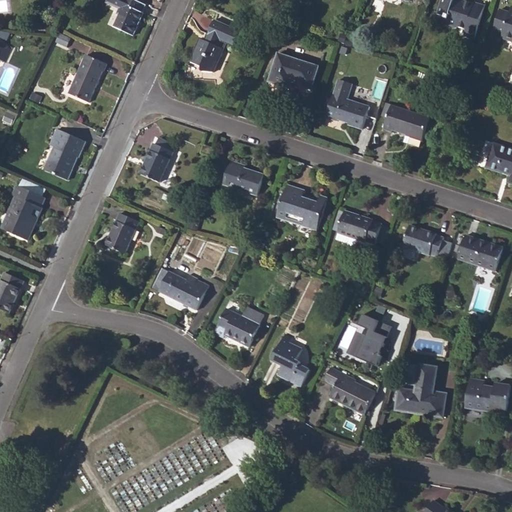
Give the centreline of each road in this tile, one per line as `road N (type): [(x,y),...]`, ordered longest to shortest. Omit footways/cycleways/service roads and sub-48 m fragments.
road 1 (residential): [(511,490),(347,458),(170,336),(45,305)]
road 2 (residential): [(138,94),(511,217)]
road 3 (residential): [(45,305),(138,94)]
